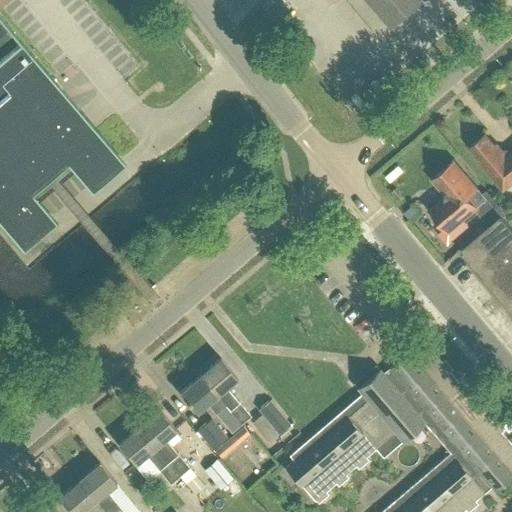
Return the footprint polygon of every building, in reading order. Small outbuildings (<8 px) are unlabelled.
[(365,0),(385,23),(412,0),(365,0)] [(85,183),(88,187),(92,191),(125,163),(122,159),(96,128),(80,110),(55,80),(0,14),(0,221),(23,249),(39,235),(57,221),(53,217),(38,199),(32,191),(56,172),(67,162),(73,170),(85,183)] [(481,160),(479,162),(503,190),(511,182),(511,149),(510,151),(504,151),(496,142),(494,144),(485,133),(469,146),(481,160)] [(453,160),(432,178),(442,191),(442,199),(429,209),(448,231),(466,215),(468,216),(479,207),(477,205),(486,198),(453,160)] [(511,228),(501,216),(462,249),(511,307),(511,228)] [(293,459),(286,466),(314,499),(315,498),(318,501),(328,493),(325,490),(326,490),(335,482),(338,484),(348,476),(345,473),(346,473),(355,464),(358,467),(368,458),(366,456),(366,455),(395,430),(402,439),(424,421),(449,451),(377,511),(459,511),(465,508),(467,510),(478,502),(475,499),(484,491),(480,486),(487,481),(493,489),(511,472),(511,442),(501,430),(504,428),(495,417),(492,420),(484,410),(487,408),(478,397),(475,400),(467,390),(470,388),(461,377),(458,380),(450,370),(452,368),(444,357),(441,360),(432,350),(435,348),(427,337),(424,340),(423,339),(389,368),(383,372),(378,366),(376,367),(360,376),(353,382),(357,386),(361,392),(358,395),(289,454),(293,459)] [(220,357),(199,374),(241,423),(250,415),(226,386),(236,377),(220,357)] [(231,431),(241,423),(199,374),(179,391),(196,411),(208,401),(217,411),(216,413),(231,431)] [(257,407),(277,433),(290,423),(269,397),(257,407)] [(138,425),(179,475),(189,467),(173,448),(171,450),(163,439),(175,429),(158,409),(138,425)] [(194,428),(208,446),(223,434),(209,416),(194,428)] [(229,453),(259,434),(253,424),(222,443),(229,453)] [(154,464),(170,483),(179,475),(138,425),(118,442),(135,462),(147,452),(156,463),(154,464)] [(218,459),(205,469),(221,488),(233,477),(218,459)] [(99,462),(79,479),(96,499),(104,508),(107,511),(123,511),(114,501),(112,502),(104,492),(116,482),(99,462)] [(79,479),(58,497),(71,511),(80,511),(96,499),(79,479)]
